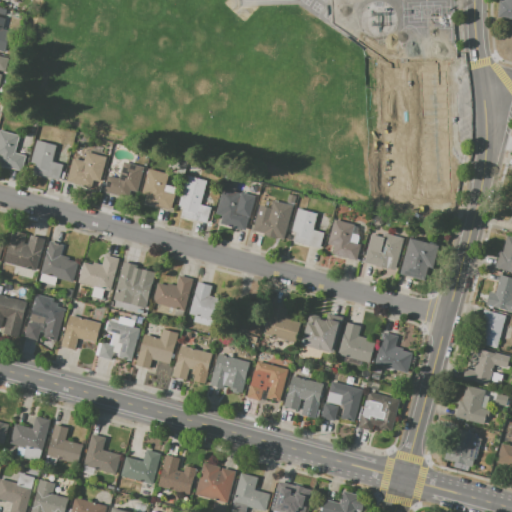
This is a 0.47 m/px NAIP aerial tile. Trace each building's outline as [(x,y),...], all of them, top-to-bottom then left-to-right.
[(511,0),(511,18),(497,17),(499,0),(511,0)] [(0,56),(8,59),(4,71),(0,70),(0,56)] [(383,67),(413,66),(414,105),(385,106),(383,67)] [(385,108),(415,107),(416,145),(386,146),(385,108)] [(0,130),(15,134),(17,128),(32,132),(28,149),(17,146),(15,152),(26,155),(22,171),(0,164),(0,130)] [(37,139),(57,145),(52,161),(63,164),(58,180),(28,171),(37,139)] [(73,158),(83,161),(86,151),(107,157),(100,182),(93,180),(91,188),(66,181),(73,158)] [(108,176),(118,179),(123,161),(144,167),(138,190),(127,187),(124,197),(103,191),(108,176)] [(148,168),(168,174),(164,191),(175,194),(171,209),(146,203),(148,195),(142,193),(148,168)] [(187,175),(207,181),(200,204),(211,207),(207,223),(181,215),(183,207),(178,205),(187,175)] [(223,189),(243,194),(238,212),(249,215),(245,230),(220,223),(223,215),(216,213),(223,189)] [(259,204),(271,207),(273,200),(293,205),(284,240),(263,234),(264,233),(253,230),(259,204)] [(297,208),(317,213),(313,229),(323,232),(319,248),(294,241),(296,232),(291,231),(297,208)] [(334,219),(354,224),(350,242),(357,243),(353,259),(332,253),(334,245),(328,244),(334,219)] [(12,230),(26,234),(24,243),(28,244),(30,235),(45,239),(36,271),(4,263),(12,230)] [(371,234),(382,237),(383,233),(403,238),(395,270),(364,262),(371,234)] [(506,235),(511,236),(511,272),(495,268),(499,251),(502,252),(506,235)] [(410,238),(440,246),(434,269),(429,268),(426,280),(401,274),(410,238)] [(49,241),(64,245),(61,255),(70,257),(69,260),(78,262),(73,282),(57,277),(55,284),(40,280),(42,273),(41,273),(49,241)] [(83,262),(93,264),(93,262),(102,264),(104,254),(119,258),(110,291),(78,282),(83,262)] [(123,261),(136,265),(135,267),(155,272),(146,308),(113,299),(123,261)] [(157,282),(167,285),(167,283),(176,285),(178,275),(193,279),(185,311),(152,303),(157,282)] [(511,311),(485,305),(489,291),(495,293),(499,275),(511,278),(511,311)] [(197,281),(214,286),(211,296),(223,299),(217,321),(215,320),(214,326),(194,321),(195,315),(189,313),(197,281)] [(0,294),(27,302),(18,337),(4,333),(8,318),(2,317),(0,324),(0,294)] [(34,300),(65,308),(57,340),(44,337),(46,328),(40,326),(37,339),(24,336),(28,322),(29,322),(34,300)] [(271,302),(287,306),(284,315),(301,319),(295,342),(263,334),(271,302)] [(483,309),(505,315),(497,347),(479,343),(483,327),(479,326),(483,309)] [(308,322),(314,324),(316,318),(325,320),(327,313),(342,317),(333,353),(303,346),(308,322)] [(69,315),(101,323),(96,342),(78,338),(75,349),(61,345),(69,315)] [(108,320),(111,321),(111,319),(125,323),(125,324),(140,328),(131,361),(118,357),(119,353),(113,352),(111,360),(98,357),(102,342),(112,344),(114,333),(106,331),(108,320)] [(346,321),(360,325),(356,340),(362,341),(364,334),(373,336),(367,362),(338,355),(346,321)] [(144,334),(160,338),(162,329),(178,333),(170,365),(154,361),(152,369),(136,365),(144,334)] [(382,332),(397,336),(395,346),(403,348),(402,350),(411,353),(407,372),(374,365),(382,332)] [(180,345),(213,353),(205,383),(193,380),(195,373),(188,371),(186,380),(172,376),(180,345)] [(475,347),(509,356),(506,368),(493,364),(491,371),(502,374),(499,387),(463,377),(465,368),(474,370),(476,362),(471,361),(475,347)] [(218,354),(250,362),(242,393),(229,390),(230,386),(225,385),(224,388),(210,384),(218,354)] [(257,361),(288,369),(279,402),(266,398),(268,392),(263,390),(260,400),(247,397),(254,369),(255,370),(257,361)] [(292,375),(323,383),(315,418),(301,414),(305,400),(301,399),(298,410),(283,406),(287,393),(288,393),(292,375)] [(331,381),(363,389),(354,421),(341,418),(344,406),(326,401),(331,381)] [(466,385),(485,390),(481,407),(486,409),(482,424),(455,417),(459,400),(462,401),(466,385)] [(367,391),(399,399),(391,431),(376,427),(376,425),(374,424),(372,431),(358,427),(367,391)] [(497,393),(508,396),(505,407),(494,405),(497,393)] [(324,403),(338,407),(334,421),(320,417),(324,403)] [(15,424),(32,428),(36,416),(50,420),(42,452),(10,443),(15,424)] [(0,421),(9,424),(3,444),(0,443),(0,421)] [(55,424),(69,427),(65,439),(83,444),(77,463),(47,455),(55,424)] [(458,428),(474,432),(473,436),(481,438),(475,461),(464,459),(465,457),(451,453),(458,428)] [(92,433),(106,437),(103,449),(121,454),(116,474),(83,466),(92,433)] [(501,443),(511,446),(511,468),(495,464),(501,443)] [(126,456),(143,461),(146,450),(161,454),(152,484),(121,475),(126,456)] [(166,454),(179,458),(176,470),(184,472),(185,466),(196,468),(190,494),(158,486),(166,454)] [(203,463),(220,467),(219,471),(221,471),(222,467),(235,471),(227,503),(195,495),(203,463)] [(0,499),(0,478),(17,483),(19,473),(35,477),(25,511),(10,511),(13,503),(0,499)] [(240,473),(258,477),(254,489),(270,493),(266,511),(247,506),(245,511),(231,511),(234,503),(233,502),(240,473)] [(39,479),(55,483),(52,493),(69,498),(65,511),(31,511),(37,490),(36,490),(39,479)] [(276,493),(291,497),(294,485),(310,489),(304,511),(280,511),(272,510),(276,493)] [(342,490),(360,495),(359,498),(365,500),(362,511),(355,509),(354,511),(321,511),(325,499),(339,502),(342,490)] [(70,511),(75,497),(107,506),(105,511),(70,511)]
